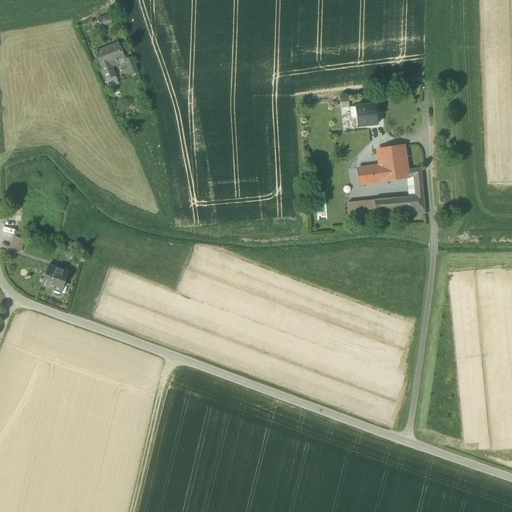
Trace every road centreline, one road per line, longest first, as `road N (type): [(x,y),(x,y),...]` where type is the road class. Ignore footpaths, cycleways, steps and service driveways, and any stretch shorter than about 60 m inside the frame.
road 1 (residential): [(511,478),(13,298),(0,277)]
road 2 (track): [(131,511),(168,356)]
